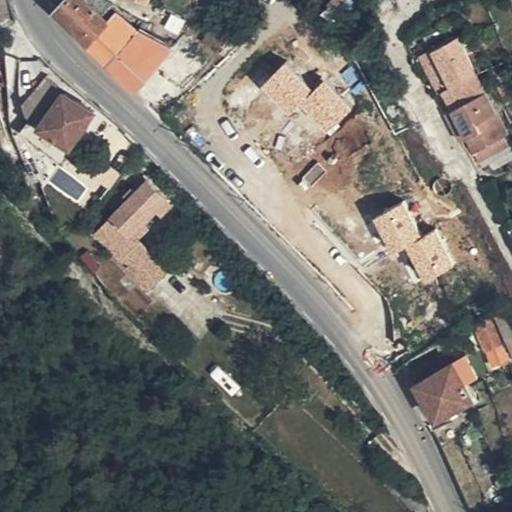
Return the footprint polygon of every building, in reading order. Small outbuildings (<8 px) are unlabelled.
[(0,0),(0,13),(16,10),(13,0),(0,0)] [(62,9),(72,21),(74,19),(91,1),(90,0),(62,0),(60,3),(62,9)] [(90,0),(91,1),(103,11),(114,0),(90,0)] [(74,19),(85,30),(103,11),(91,1),(74,19)] [(391,20),(375,1),(359,15),(374,34),(391,20)] [(99,44),(112,57),(140,26),(120,10),(111,18),(106,14),(103,11),(85,30),(99,44)] [(264,18),(250,35),(260,44),(254,53),(261,58),(281,33),(264,18)] [(140,26),(112,57),(123,68),(138,83),(159,62),(181,83),(207,57),(185,34),(177,42),(173,46),(167,43),(140,26)] [(260,44),(250,35),(233,56),(244,65),(254,53),(260,44)] [(172,38),(167,43),(173,46),(177,42),(172,38)] [(511,100),(483,51),(458,66),(479,102),(471,107),(481,127),(511,110),(511,100)] [(479,102),(458,66),(447,72),(468,109),(471,107),(479,102)] [(20,125),(53,145),(65,133),(79,140),(99,109),(102,106),(68,86),(45,118),(33,113),(20,125)] [(99,109),(79,140),(93,147),(113,117),(99,109)] [(511,166),(511,110),(481,127),(476,130),(485,145),(493,140),(501,154),(510,168),(511,166)] [(493,140),(485,145),(493,158),(501,154),(493,140)] [(131,195),(116,210),(135,228),(159,204),(165,210),(175,199),(149,176),(140,184),(134,179),(124,189),(131,195)] [(441,223),(425,231),(408,197),(381,211),(399,245),(412,238),(430,274),(459,259),(441,223)] [(99,227),(155,277),(170,261),(149,241),(135,228),(116,210),(99,227)] [(497,317),(488,303),(484,305),(492,320),(497,317)] [(442,382),(460,413),(495,393),(485,376),(477,361),(442,382)] [(495,393),(460,413),(470,431),(504,411),(498,400),(511,392),(498,369),(485,376),(495,393)]
